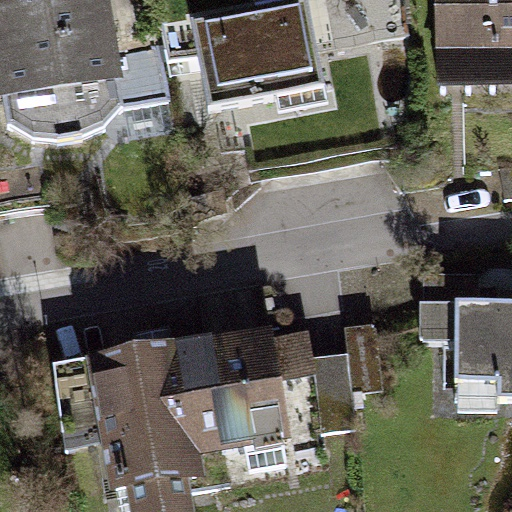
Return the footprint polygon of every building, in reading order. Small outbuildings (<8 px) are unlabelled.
[(106,0),(63,0),(0,11),(0,121),(5,131),(45,149),(80,143),(114,118),(166,105),(156,51),(117,55),(106,0)] [(511,0),(427,0),(434,96),(511,90),(511,0)] [(303,6),(189,24),(160,29),(166,65),(195,60),(205,117),(318,99),(303,6)] [(476,281),(419,281),(418,349),(449,349),(449,412),(511,413),(511,305),(476,305),(476,281)] [(268,339),(80,364),(94,471),(117,468),(122,511),(188,511),(185,487),(199,485),(197,464),(238,459),(241,481),(300,473),(295,442),(351,435),(341,359),(304,364),(300,334),(268,339)]
